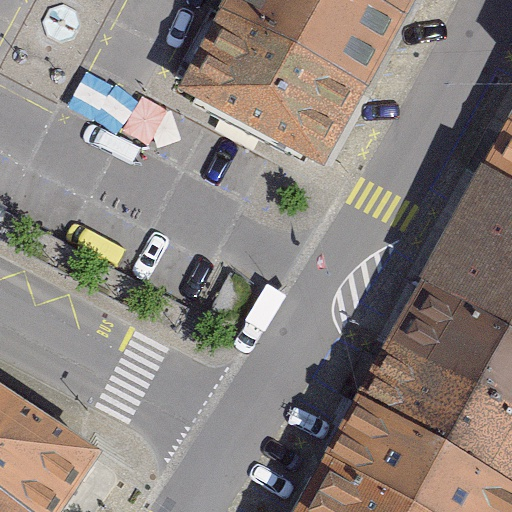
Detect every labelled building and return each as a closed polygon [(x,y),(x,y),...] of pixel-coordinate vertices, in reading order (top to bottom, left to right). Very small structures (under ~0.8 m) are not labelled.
[(410,0),(233,0),(229,8),(363,83),(410,0)] [(322,158),(363,83),(229,8),(187,86),(322,158)] [(511,129),(491,166),(511,178),(511,129)] [(511,178),(491,166),(429,280),(511,332),(511,178)] [(511,332),(429,280),(389,355),(511,417),(511,332)] [(511,417),(389,355),(366,400),(511,490),(511,417)] [(0,392),(0,511),(55,511),(95,455),(0,392)] [(511,511),(511,490),(366,400),(305,511),(511,511)]
